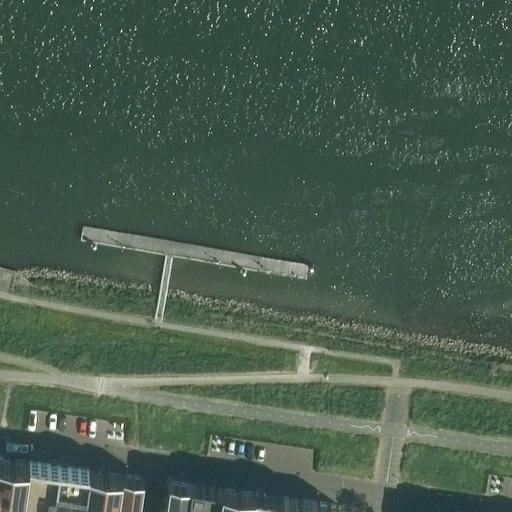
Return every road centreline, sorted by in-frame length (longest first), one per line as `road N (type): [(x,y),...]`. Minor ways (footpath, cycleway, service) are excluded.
road 1 (residential): [(366,490),(158,460)]
road 2 (residential): [(158,460),(0,438)]
